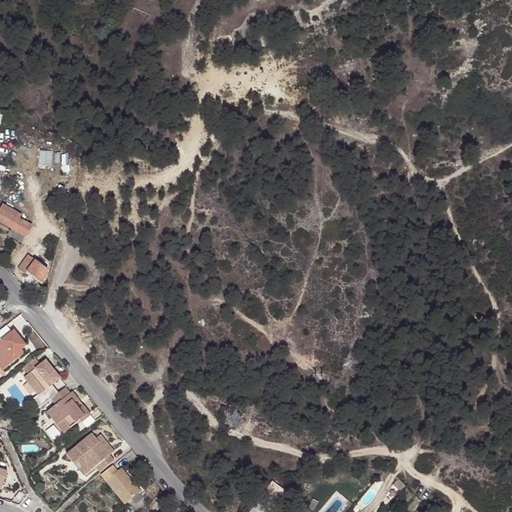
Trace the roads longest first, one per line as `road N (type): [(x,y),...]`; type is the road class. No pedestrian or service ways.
road 1 (track): [(204,0),(186,56),(197,85),(232,102),(374,142),(475,150),(511,143)]
road 2 (residential): [(201,511),(0,273)]
